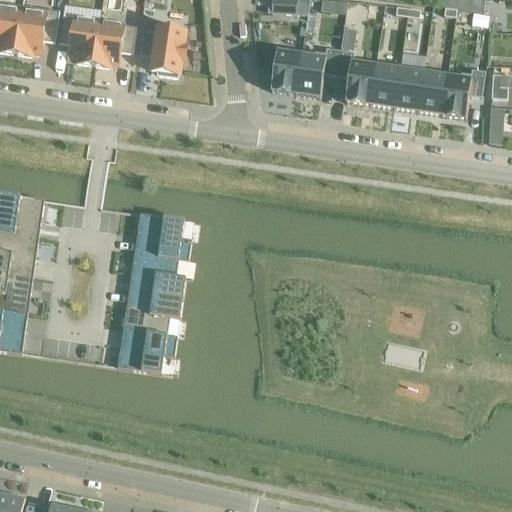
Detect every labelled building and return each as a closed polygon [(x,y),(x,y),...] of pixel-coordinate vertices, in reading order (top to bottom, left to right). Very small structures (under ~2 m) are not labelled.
[(273,2),(272,18),(310,20),(311,4),(273,2)] [(0,6),(0,55),(16,58),(23,10),(0,6)] [(23,10),(16,58),(33,60),(34,57),(41,58),(43,45),(55,47),(60,15),(23,10)] [(63,21),(59,48),(72,49),(70,63),(77,64),(77,67),(94,69),(100,26),(102,14),(76,10),(74,22),(63,21)] [(397,11),(396,19),(408,21),(409,13),(397,11)] [(445,12),(444,20),(456,22),(457,14),(445,12)] [(409,13),(408,21),(420,23),(421,15),(409,13)] [(100,26),(94,69),(111,72),(112,69),(119,70),(121,57),(133,58),(137,31),(100,26)] [(146,26),(141,60),(154,61),(152,75),(159,76),(158,79),(178,82),(179,79),(181,67),(184,68),(187,48),(184,48),(186,31),(146,26)] [(278,51),(272,95),(277,96),(277,97),(291,99),(292,98),(296,99),(303,54),(278,51)] [(303,54),(296,99),(321,103),(325,79),(337,81),(341,55),(327,53),(326,58),(303,54)] [(341,55),(337,81),(349,83),(346,106),(351,107),(351,108),(366,110),(366,109),(370,110),(377,65),(376,65),(375,70),(353,66),(355,57),(341,55)] [(377,65),(370,110),(394,113),(401,69),(377,65)] [(401,69),(394,113),(418,117),(425,72),(401,69)] [(425,72),(418,117),(442,120),(448,76),(425,72)] [(448,76),(442,120),(446,121),(446,122),(461,124),(461,123),(466,124),(470,100),(482,102),(486,76),(472,74),(472,79),(448,76)] [(493,79),(492,91),(500,91),(501,80),(493,79)] [(492,91),(492,103),(508,104),(508,92),(500,91),(492,91)] [(490,137),(489,148),(501,150),(502,138),(490,137)] [(0,237),(39,243),(45,206),(45,204),(1,198),(1,199),(0,205),(0,237)] [(182,243),(184,226),(185,225),(141,218),(141,220),(135,257),(189,265),(192,244),(182,243)] [(0,276),(33,281),(39,243),(0,237),(0,276)] [(176,281),(179,264),(189,266),(189,265),(135,257),(130,295),(183,303),(186,283),(176,281)] [(0,315),(28,319),(33,281),(0,276),(0,315)] [(168,339),(170,323),(180,324),(183,303),(130,295),(124,334),(178,341),(168,339)] [(22,357),(28,319),(0,315),(0,355),(22,358),(22,357)] [(162,377),(165,361),(175,362),(178,341),(124,334),(118,371),(118,373),(162,379),(162,377)] [(23,511),(26,502),(2,496),(0,503),(0,511),(23,511)]
